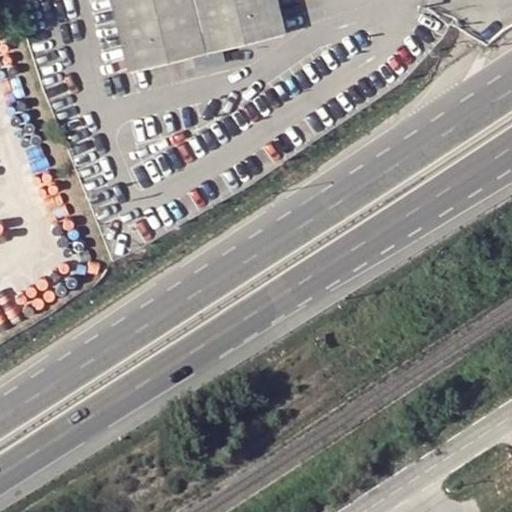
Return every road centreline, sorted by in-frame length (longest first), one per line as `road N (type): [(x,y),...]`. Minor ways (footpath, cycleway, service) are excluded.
road 1 (trunk): [(0,480),(343,256)]
road 2 (trunk): [(330,208),(0,416)]
road 3 (trunk): [(511,68),(330,208)]
road 4 (trunk): [(511,87),(330,208)]
road 5 (trunk): [(343,256),(511,147)]
road 6 (trunk): [(343,256),(511,163)]
road 7 (tertiary): [(365,511),(509,418)]
